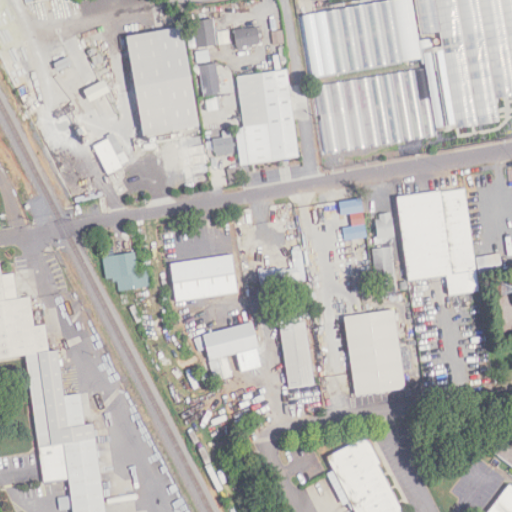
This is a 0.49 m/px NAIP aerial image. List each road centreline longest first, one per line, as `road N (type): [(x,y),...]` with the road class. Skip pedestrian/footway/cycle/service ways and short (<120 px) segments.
road 1 (tertiary): [(0,238),(511,149)]
road 2 (residential): [(280,427),(511,388)]
